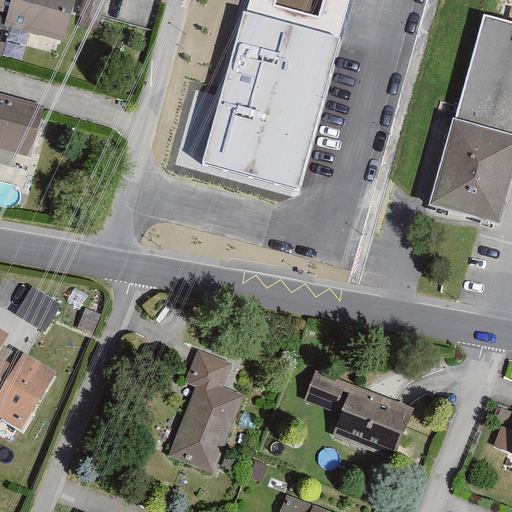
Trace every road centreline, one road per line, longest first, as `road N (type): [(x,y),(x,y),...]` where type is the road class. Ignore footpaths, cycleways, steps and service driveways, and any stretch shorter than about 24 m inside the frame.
road 1 (tertiary): [(492,333),(135,268)]
road 2 (residential): [(109,264),(181,0)]
road 3 (residential): [(40,511),(135,268)]
road 4 (residential): [(422,511),(492,333)]
